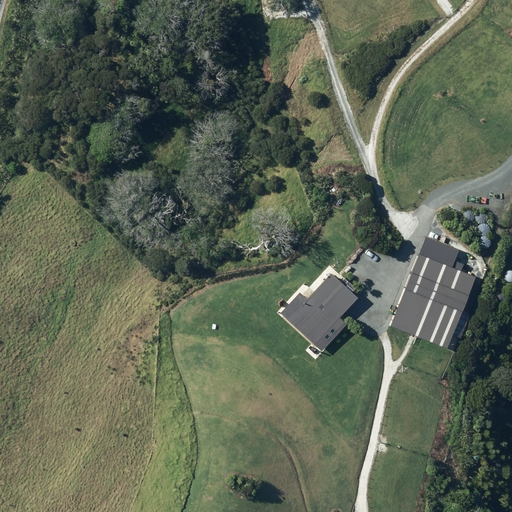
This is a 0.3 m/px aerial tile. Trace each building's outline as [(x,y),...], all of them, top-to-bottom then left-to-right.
[(361,244),(354,249),(364,265),(371,261),(361,244)] [(354,298),(327,273),(284,318),(311,343),(354,298)] [(450,359),(438,356),(434,369),(446,373),(450,359)] [(326,384),(311,388),(314,400),(330,396),(326,384)] [(499,403),(495,411),(503,416),(507,408),(499,403)]
